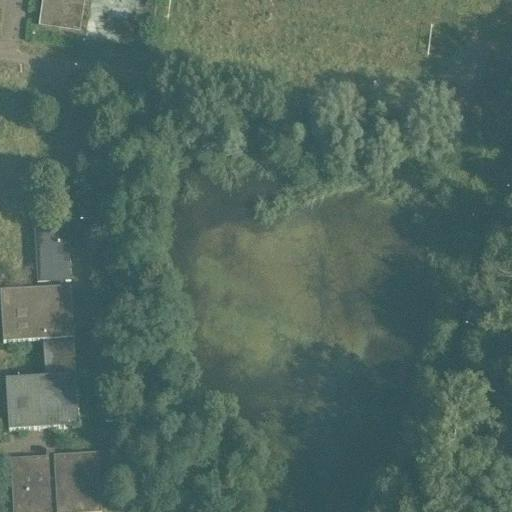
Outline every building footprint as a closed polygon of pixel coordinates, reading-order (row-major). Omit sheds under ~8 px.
[(79,35),(84,0),(42,0),(38,29),(79,35)] [(498,116),(511,76),(511,64),(496,59),(478,109),(498,116)] [(33,232),(36,285),(70,283),(66,230),(33,232)] [(0,295),(3,346),(23,345),(42,345),(43,380),(75,378),(73,331),(85,331),(83,312),(70,313),(69,290),(60,291),(0,295)] [(8,434),(10,434),(28,433),(78,430),(75,378),(43,380),(25,382),(5,383),(8,434)] [(54,458),(54,453),(46,454),(46,460),(10,462),(12,511),(100,511),(97,457),(54,458)]
